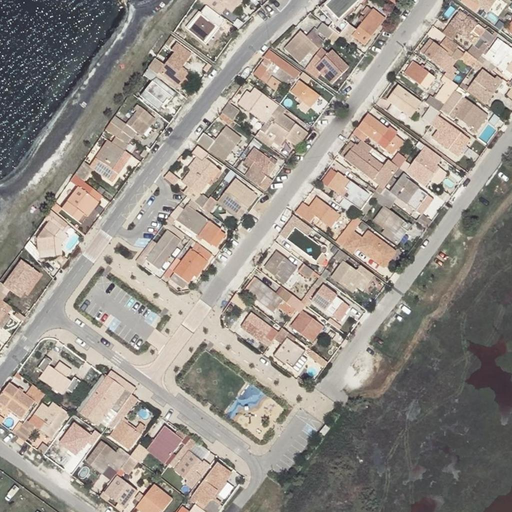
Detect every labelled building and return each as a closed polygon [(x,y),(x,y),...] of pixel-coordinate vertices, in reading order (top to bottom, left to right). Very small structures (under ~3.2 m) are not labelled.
[(215,0),(226,9),(234,0),(215,0)] [(335,32),(340,36),(349,25),(341,18),(360,1),(359,0),(331,0),(325,6),(341,24),(337,27),(334,23),(333,24),(329,28),(335,32)] [(468,0),(486,13),(496,0),(468,0)] [(499,12),(507,3),(503,0),(501,0),(494,8),(499,12)] [(320,11),(333,24),(334,23),(337,27),(341,24),(325,6),(320,11)] [(218,30),(224,23),(206,8),(198,18),(193,15),(184,26),(206,44),(214,36),(210,33),(215,27),(218,30)] [(365,46),(386,19),(373,10),(371,11),(367,8),(364,12),(368,15),(367,18),(362,15),(359,19),(363,22),(352,36),(365,46)] [(449,26),(459,34),(471,44),(475,38),(478,40),(485,31),(459,12),(449,26)] [(329,28),(323,23),(317,31),(314,29),(306,37),(301,32),(285,49),(300,63),(310,54),(312,57),(324,45),(325,45),(329,40),(335,32),(329,28)] [(449,26),(442,34),(453,42),(459,34),(449,26)] [(334,44),(340,36),(335,32),(329,40),(334,44)] [(446,71),(443,75),(444,76),(452,82),(456,76),(454,74),(457,70),(453,66),(457,62),(462,60),(473,69),(478,62),(467,53),(465,52),(463,55),(456,49),(453,53),(440,43),(438,46),(430,39),(420,52),(446,71)] [(511,73),(511,50),(499,40),(490,51),(489,50),(485,56),(483,55),(478,62),(493,72),(496,67),(503,73),(501,74),(509,80),(511,76),(511,75),(511,73)] [(163,65),(154,58),(147,69),(157,77),(175,91),(189,72),(182,67),(191,55),(175,43),(170,50),(173,52),(163,65)] [(483,55),(489,48),(483,44),(479,50),(473,46),(467,53),(478,62),(483,55)] [(300,74),(269,51),(264,58),(266,59),(254,75),(276,92),(282,84),(287,87),(292,80),(294,83),(300,74)] [(319,53),(309,66),(312,70),(315,68),(330,85),(345,72),(339,65),(342,63),(332,53),(325,58),(319,53)] [(410,56),(401,70),(406,72),(414,59),(410,56)] [(348,70),(342,63),(339,65),(345,72),(348,70)] [(426,90),(435,79),(423,70),(425,68),(422,65),(420,68),(414,63),(405,74),(426,90)] [(147,69),(143,74),(153,83),(157,77),(147,69)] [(487,105),(503,84),(497,79),(494,81),(483,73),(468,92),(487,105)] [(431,107),(439,112),(458,86),(452,82),(444,76),(441,81),(446,84),(434,99),(431,97),(426,103),(431,107)] [(311,108),(320,97),(299,82),(291,93),(311,108)] [(159,104),(161,105),(169,95),(156,85),(144,102),(154,109),(159,104)] [(412,118),(422,105),(399,87),(389,101),(394,105),(387,113),(396,119),(402,111),(412,118)] [(275,113),(279,107),(255,89),(251,94),(248,92),(238,104),(266,125),(271,117),(265,112),(268,108),(275,113)] [(477,120),(482,123),(487,117),(461,98),(463,95),(461,93),(462,91),(459,89),(442,111),(452,118),(454,116),(472,128),(477,120)] [(230,105),(223,114),(229,119),(233,121),(240,112),(230,105)] [(287,111),(280,106),(279,107),(275,113),(273,116),(277,119),(270,128),(266,125),(256,138),(264,144),(265,142),(270,146),(274,141),(281,147),(286,140),(294,145),(304,131),(284,116),(287,111)] [(119,130),(132,140),(137,133),(141,136),(154,119),(139,107),(126,125),(124,124),(121,127),(119,130)] [(437,117),(440,113),(439,112),(431,107),(422,119),(431,125),(437,117)] [(122,117),(117,112),(109,123),(119,130),(121,127),(124,124),(124,123),(120,120),(122,117)] [(229,119),(223,114),(219,118),(226,123),(229,119)] [(398,151),(404,143),(368,115),(354,135),(363,141),(364,142),(366,138),(365,137),(367,136),(390,153),(394,148),(398,151)] [(471,141),(437,117),(431,125),(439,131),(433,140),(458,159),(471,141)] [(476,132),(482,123),(477,120),(472,128),(476,132)] [(124,151),(132,140),(119,130),(109,123),(104,130),(115,138),(111,143),(124,151)] [(207,136),(201,145),(224,161),(242,140),(226,127),(215,141),(207,136)] [(298,148),(308,134),(304,131),(294,145),(298,148)] [(205,133),(197,142),(201,145),(207,136),(205,133)] [(119,157),(124,151),(111,143),(107,140),(89,167),(111,183),(126,162),(119,157)] [(376,184),(372,189),(375,191),(380,195),(384,190),(382,188),(399,168),(392,163),(388,161),(383,167),(368,156),(373,149),(364,142),(363,141),(358,148),(351,142),(340,156),(376,184)] [(429,150),(419,143),(414,150),(420,155),(420,154),(424,157),(429,150)] [(207,203),(209,200),(201,193),(208,184),(205,182),(216,168),(207,160),(210,156),(198,147),(192,154),(196,158),(190,165),(194,168),(191,171),(182,182),(188,188),(183,194),(188,198),(202,209),(207,203)] [(250,168),(245,176),(256,185),(262,176),(266,179),(275,166),(269,161),(254,150),(244,163),(250,168)] [(398,154),(392,163),(399,168),(400,169),(406,160),(398,154)] [(418,183),(425,188),(440,169),(424,157),(420,154),(420,155),(410,167),(422,177),(418,183)] [(82,161),(74,174),(80,179),(89,167),(82,161)] [(221,172),(216,168),(205,182),(208,184),(211,180),(213,181),(221,172)] [(375,202),(380,195),(375,191),(373,194),(371,193),(369,195),(338,172),(337,174),(331,169),(321,182),(365,215),(372,206),(367,203),(370,198),(375,202)] [(406,173),(400,169),(386,188),(392,192),(391,194),(412,209),(414,211),(415,210),(427,195),(406,179),(407,177),(404,175),(406,173)] [(179,180),(170,172),(165,178),(174,187),(179,180)] [(80,225),(102,197),(80,179),(74,174),(69,181),(77,187),(61,207),(60,208),(60,209),(80,225)] [(226,210),(234,216),(240,220),(258,197),(247,189),(242,196),(230,187),(217,203),(226,210)] [(389,211),(393,205),(380,195),(375,202),(385,209),(374,222),(385,230),(383,235),(397,246),(412,227),(389,211)] [(434,200),(427,195),(415,210),(420,215),(422,216),(434,200)] [(308,207),(303,203),(295,213),(309,223),(314,216),(326,225),(331,218),(335,221),(340,215),(316,197),(308,207)] [(55,202),(51,208),(57,213),(60,209),(60,208),(61,207),(55,202)] [(202,209),(210,216),(215,210),(207,203),(202,209)] [(210,245),(221,230),(188,206),(177,221),(210,245)] [(407,215),(415,222),(420,215),(415,210),(414,211),(412,209),(407,215)] [(231,219),(234,216),(226,210),(223,212),(231,219)] [(62,232),(66,226),(49,211),(43,220),(47,223),(35,238),(36,252),(38,252),(39,259),(55,257),(54,254),(54,238),(54,237),(52,237),(58,229),(62,232)] [(415,222),(426,230),(431,223),(422,216),(420,215),(415,222)] [(308,237),(313,230),(293,216),(279,234),(316,262),(322,254),(324,256),(325,255),(327,254),(328,252),(328,250),(327,248),(326,247),(324,246),(322,246),(321,244),(320,243),(319,245),(308,237)] [(356,228),(361,221),(355,217),(336,243),(341,247),(352,234),(356,228)] [(331,218),(326,225),(330,228),(335,221),(331,218)] [(356,228),(352,234),(358,239),(363,234),(356,228)] [(136,262),(142,266),(147,260),(159,270),(180,241),(168,231),(158,244),(153,241),(146,249),(136,262)] [(370,233),(358,248),(384,268),(395,252),(370,233)] [(341,247),(352,255),(358,248),(354,245),(358,239),(352,234),(341,247)] [(207,262),(213,256),(196,244),(171,278),(184,288),(193,275),(205,260),(207,262)] [(345,262),(349,258),(339,251),(333,259),(341,265),(332,277),(353,293),(358,287),(363,291),(374,277),(360,266),(357,271),(345,262)] [(285,284),(297,268),(276,252),(264,268),(285,284)] [(322,254),(316,262),(322,266),(327,258),(324,256),(322,254)] [(205,260),(193,275),(196,278),(207,262),(205,260)] [(2,285),(0,283),(0,299),(2,301),(9,291),(21,299),(25,293),(39,274),(20,261),(2,285)] [(309,280),(314,274),(304,266),(299,272),(309,280)] [(320,276),(328,282),(333,275),(326,269),(320,276)] [(39,274),(25,293),(28,294),(41,276),(39,274)] [(324,287),(328,282),(320,276),(317,281),(324,287)] [(300,301),(288,292),(283,299),(257,279),(246,292),(273,313),(282,301),(294,310),(300,301)] [(337,296),(324,287),(313,301),(335,318),(345,304),(336,297),(337,296)] [(350,308),(345,304),(335,318),(340,321),(350,308)] [(311,331),(317,322),(303,312),(290,328),(311,344),(317,336),(311,331)] [(267,334),(274,339),(279,333),(252,314),(241,327),(261,342),(267,334)] [(324,327),(317,322),(311,331),(317,336),(324,327)] [(279,333),(274,339),(280,344),(288,333),(282,328),(279,333)] [(275,355),(287,364),(293,369),(306,352),(287,339),(275,355)] [(318,363),(322,359),(312,351),(309,355),(318,363)] [(284,366),(287,364),(275,355),(273,358),(284,366)] [(71,394),(80,382),(74,378),(72,381),(67,378),(71,371),(59,362),(54,369),(50,366),(52,362),(46,357),(38,369),(43,373),(39,378),(62,395),(66,390),(71,394)] [(109,375),(133,393),(136,389),(112,371),(109,375)] [(107,378),(103,375),(78,410),(96,424),(99,426),(114,406),(120,410),(132,395),(133,393),(109,375),(107,378)] [(25,396),(9,384),(0,396),(0,402),(9,410),(22,419),(35,403),(25,396)] [(44,395),(33,386),(25,396),(35,403),(37,405),(44,395)] [(9,410),(0,402),(0,408),(6,413),(9,410)] [(51,439),(67,418),(51,406),(47,411),(41,406),(29,422),(51,439)] [(96,432),(101,435),(120,410),(114,406),(99,426),(96,424),(93,429),(96,432)] [(128,449),(141,435),(125,421),(115,433),(119,437),(118,439),(128,449)] [(88,452),(101,435),(96,432),(93,437),(74,423),(59,444),(65,448),(71,440),(88,452)] [(164,464),(182,441),(164,427),(146,450),(164,464)] [(326,427),(320,435),(325,438),(331,431),(326,427)] [(113,465),(120,456),(101,442),(85,462),(102,475),(108,467),(113,465)] [(195,472),(202,463),(189,452),(174,471),(187,481),(185,484),(191,489),(201,477),(195,472)] [(124,470),(133,473),(138,460),(129,456),(124,470)] [(211,511),(218,511),(222,507),(211,499),(217,491),(225,481),(231,474),(217,463),(191,496),(211,511)] [(100,497),(101,497),(107,502),(110,497),(124,508),(137,491),(117,476),(105,493),(103,492),(100,497)] [(225,481),(217,491),(220,494),(227,484),(225,481)] [(155,483),(137,506),(144,511),(148,511),(149,511),(158,511),(172,496),(155,483)]
